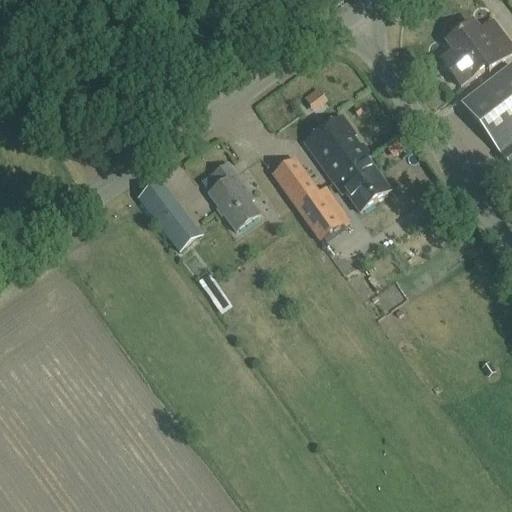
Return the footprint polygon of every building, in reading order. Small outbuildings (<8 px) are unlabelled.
[(511,57),(511,47),(494,23),(480,33),(473,25),(460,35),(487,70),(499,60),(502,65),(511,57)] [(461,89),(474,80),(487,70),(460,35),(447,45),(454,54),(442,64),(461,89)] [(511,67),(463,105),(511,168),(511,67)] [(357,138),(343,118),(305,145),(333,185),(371,157),(363,146),(360,147),(355,141),(357,138)] [(361,215),(391,194),(368,161),(372,158),(371,157),(333,185),(342,197),(346,194),(361,215)] [(319,194),(296,162),(273,179),(296,210),(319,194)] [(236,234),(260,217),(251,204),(254,202),(229,167),(214,178),(221,188),(209,197),(236,234)] [(180,254),(202,238),(163,187),(141,203),(180,254)] [(296,210),(321,245),(344,229),(319,194),(296,210)]
